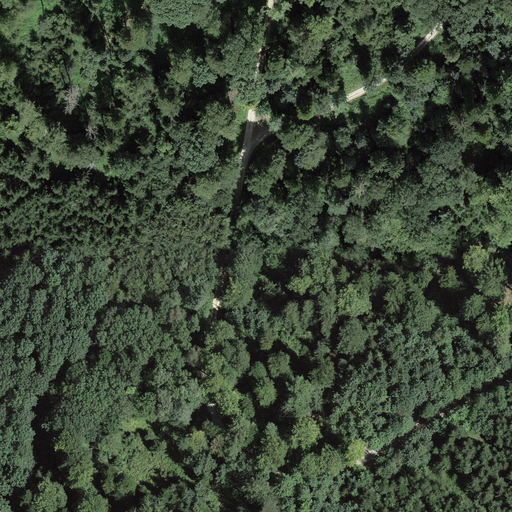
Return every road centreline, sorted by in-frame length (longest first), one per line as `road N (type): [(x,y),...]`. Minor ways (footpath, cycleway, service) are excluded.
road 1 (track): [(271,0),(204,365),(209,412),(262,471)]
road 2 (track): [(262,471),(323,473),(511,381)]
road 3 (track): [(247,139),(375,85),(398,69),(451,0)]
